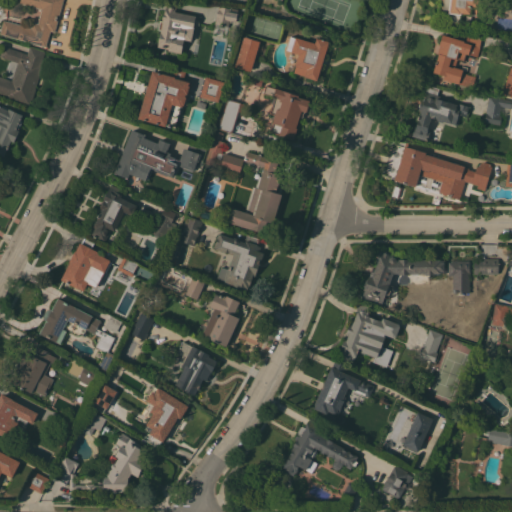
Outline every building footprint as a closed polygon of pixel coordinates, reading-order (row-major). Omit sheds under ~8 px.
[(62,0),(54,31),(50,30),(45,46),(0,33),(0,29),(3,20),(31,27),(36,7),(11,0),(62,0)] [(477,0),(476,15),(461,13),(460,22),(441,19),(443,0),(477,0)] [(167,50),(168,49),(157,46),(160,30),(157,29),(159,20),(162,20),(163,19),(162,19),(163,13),(164,13),(165,9),(167,1),(176,3),(175,11),(200,16),(198,25),(194,24),(193,27),(194,27),(191,41),(184,39),(181,53),(167,50)] [(241,22),(231,20),(229,27),(214,23),(217,6),(220,6),(221,4),(233,6),(232,12),(239,14),(238,15),(243,16),(241,22)] [(463,42),(465,42),(467,34),(481,36),(479,47),(480,47),(477,56),(468,53),(468,54),(465,53),(463,60),(456,58),(454,67),(462,69),(461,72),(475,76),(472,87),(459,83),(458,84),(443,79),(444,75),(433,72),(439,54),(438,53),(440,46),(439,46),(443,34),(464,40),(463,42)] [(251,71),(249,70),(248,71),(235,67),(236,66),(234,66),(243,36),(260,41),(251,71)] [(317,80),(293,73),(295,66),(295,65),(298,54),(290,51),(295,37),(315,43),(316,37),(328,41),(317,80)] [(6,96),(6,95),(0,92),(0,76),(11,80),(17,62),(0,56),(3,45),(27,54),(29,47),(44,51),(40,65),(42,65),(38,76),(39,77),(31,99),(30,99),(29,104),(6,96)] [(505,86),(504,86),(508,74),(509,74),(511,66),(511,96),(502,93),(505,86)] [(138,118),(145,93),(143,93),(145,85),(147,85),(152,70),(172,76),(174,68),(185,71),(182,80),(189,82),(191,83),(187,98),(186,97),(184,105),(182,104),(182,106),(181,106),(175,127),(166,124),(165,126),(138,118)] [(200,96),(205,76),(224,82),(218,101),(200,96)] [(254,76),(263,78),(260,86),(252,84),(254,76)] [(293,139),(269,132),(275,115),(269,113),(274,97),(262,93),(265,85),(275,88),(276,88),(298,95),(298,97),(309,100),(306,112),(304,111),(302,117),(299,116),(296,127),(297,128),(293,139)] [(466,116),(460,115),(457,125),(443,121),(441,122),(437,120),(436,119),(431,117),(428,127),(427,130),(430,130),(427,140),(411,136),(413,130),(414,131),(420,112),(419,112),(420,110),(418,110),(419,107),(418,106),(419,103),(420,103),(421,100),(423,100),(425,92),(427,85),(439,88),(437,95),(439,96),(438,99),(451,102),(452,101),(469,106),(466,116)] [(501,106),(499,115),(501,116),(499,125),(484,122),(486,113),(485,113),(489,96),(502,99),(502,98),(511,101),(511,108),(501,106)] [(231,132),(218,128),(219,125),(214,123),(217,112),(222,114),(227,98),(240,102),(240,103),(244,104),(241,112),(238,111),(231,132)] [(0,106),(8,110),(9,108),(22,114),(20,120),(21,121),(17,129),(19,130),(14,141),(11,140),(4,155),(0,153),(0,106)] [(230,132),(238,134),(243,118),(236,116),(230,132)] [(175,157),(173,161),(176,163),(171,176),(168,174),(166,175),(153,170),(152,168),(149,167),(144,178),(138,176),(137,176),(129,173),(127,178),(114,172),(132,129),(145,134),(144,137),(158,143),(159,139),(169,142),(165,152),(169,153),(169,155),(175,157)] [(214,130),(223,133),(221,140),(224,141),(221,153),(220,152),(219,156),(223,158),(224,152),(243,158),(239,173),(219,167),(204,162),(214,130)] [(179,160),(183,148),(186,149),(188,143),(200,148),(201,147),(205,148),(201,163),(196,161),(193,170),(179,164),(181,161),(179,160)] [(484,190),(476,187),(477,185),(464,181),(460,196),(456,195),(455,198),(442,194),(442,193),(438,192),(441,181),(419,174),(415,186),(394,180),(404,145),(426,152),(425,154),(464,166),(464,167),(469,168),(468,169),(475,171),(477,165),(479,166),(480,163),(483,161),(489,163),(491,166),(484,190)] [(274,173),(281,175),(275,192),(282,194),(273,222),(267,220),(263,232),(225,221),(229,207),(247,212),(254,187),(257,188),(260,178),(254,177),(258,165),(244,160),(247,151),(266,157),(267,153),(270,154),(269,158),(278,161),(274,173)] [(400,187),(396,197),(391,195),(394,185),(400,187)] [(114,230),(110,229),(104,241),(89,233),(101,210),(98,209),(110,186),(118,190),(117,192),(121,194),(120,196),(137,205),(131,215),(124,211),(114,230)] [(176,213),(175,213),(177,214),(175,218),(173,217),(171,221),(176,224),(168,240),(151,232),(164,207),(176,213)] [(199,216),(201,210),(211,213),(209,219),(199,216)] [(196,238),(195,238),(194,242),(195,242),(194,245),(179,240),(185,220),(187,221),(189,216),(202,221),(196,238)] [(258,269),(257,269),(255,276),(253,275),(248,288),(247,288),(246,290),(234,286),(234,285),(224,282),(225,280),(217,278),(220,266),(228,269),(233,255),(227,253),(228,252),(224,251),(215,248),(215,247),(213,247),(215,242),(216,242),(217,239),(216,238),(218,234),(220,234),(220,233),(233,238),(234,237),(241,239),(240,241),(244,242),(247,234),(259,238),(257,245),(260,246),(259,251),(263,252),(258,269)] [(69,263),(68,262),(74,251),(75,251),(80,242),(81,243),(85,236),(94,241),(91,247),(98,251),(97,253),(110,260),(109,261),(111,262),(105,272),(104,271),(96,288),(87,283),(83,291),(78,288),(78,289),(60,279),(69,263)] [(410,259),(426,259),(426,258),(434,258),(434,259),(440,259),(440,260),(445,260),(445,267),(446,267),(446,272),(441,272),(441,273),(438,273),(438,274),(425,274),(425,273),(417,273),(416,275),(412,275),(410,273),(410,274),(399,274),(399,273),(393,273),(388,286),(390,289),(389,294),(385,294),(382,304),(361,296),(364,290),(363,289),(364,286),(363,286),(366,278),(367,279),(369,275),(372,276),(379,256),(377,255),(380,249),(393,254),(392,256),(395,257),(396,259),(398,259),(410,259)] [(128,282),(117,277),(119,274),(116,272),(118,269),(117,268),(123,256),(137,263),(128,282)] [(473,273),(473,258),(498,258),(498,259),(500,259),(500,270),(498,270),(498,273),(473,273)] [(469,292),(463,292),(463,295),(457,295),(457,292),(452,292),(452,275),(448,275),(448,262),(451,261),(451,260),(469,260),(469,292)] [(192,276),(204,282),(197,299),(184,293),(192,276)] [(214,308),(209,306),(215,293),(221,296),(222,294),(226,296),(226,295),(239,301),(233,315),(239,318),(226,346),(202,334),(214,308)] [(106,352),(95,346),(100,336),(86,328),(84,331),(82,334),(81,335),(80,336),(78,336),(77,336),(75,336),(66,331),(60,343),(56,341),(56,342),(39,333),(45,321),(44,320),(43,318),(43,315),(44,313),(44,312),(45,310),(47,309),(48,308),(51,308),(52,309),(58,297),(74,306),(101,320),(97,328),(114,337),(106,352),(113,355),(103,373),(97,370),(96,370),(106,352)] [(494,303),(509,305),(509,306),(511,306),(511,325),(505,324),(505,325),(491,323),(494,303)] [(386,366),(372,361),(374,356),(358,350),(355,356),(353,362),(337,356),(343,339),(342,339),(345,332),(346,332),(349,324),(351,325),(357,311),(356,306),(368,306),(368,315),(369,315),(368,316),(381,321),(382,317),(398,324),(399,326),(395,336),(393,337),(384,334),(384,335),(385,335),(381,345),(392,350),(386,366)] [(141,310),(154,317),(146,332),(147,333),(145,338),(144,337),(143,339),(130,333),(141,310)] [(104,326),(110,316),(120,322),(115,332),(104,326)] [(418,355),(421,346),(423,346),(429,329),(442,334),(436,351),(438,352),(434,361),(418,355)] [(176,385),(180,379),(178,378),(185,365),(182,363),(183,361),(183,360),(184,357),(176,353),(183,340),(212,355),(211,357),(217,360),(211,371),(206,380),(202,378),(194,395),(176,385)] [(44,374),(53,379),(45,395),(33,389),(31,392),(8,380),(24,350),(30,353),(35,344),(51,353),(51,354),(56,357),(53,364),(50,362),(44,374)] [(97,370),(89,386),(79,380),(80,378),(66,371),(73,358),(96,370),(97,370)] [(314,408),(315,405),(314,404),(321,388),(324,383),(323,383),(331,366),(332,367),(334,360),(346,365),(343,372),(373,385),(368,397),(365,395),(364,396),(361,395),(361,396),(354,393),(354,392),(352,391),(353,389),(348,387),(344,396),(345,396),(338,413),(336,412),(335,414),(328,410),(326,413),(314,408)] [(106,408),(105,408),(102,412),(92,405),(94,401),(104,384),(117,391),(106,408)] [(188,405),(180,418),(178,417),(163,442),(161,441),(157,447),(146,440),(150,434),(149,433),(150,432),(145,429),(147,425),(146,424),(152,413),(149,411),(153,405),(146,400),(147,397),(146,396),(152,385),(157,388),(158,386),(188,405)] [(0,394),(1,393),(13,398),(12,399),(37,412),(32,423),(27,420),(25,422),(18,418),(16,421),(18,422),(9,439),(0,434),(0,394)] [(94,427),(90,435),(86,432),(85,434),(77,429),(88,409),(106,418),(100,430),(94,427)] [(418,451),(402,444),(406,436),(410,425),(411,425),(417,411),(433,418),(418,451)] [(63,415),(75,422),(63,447),(50,440),(63,415)] [(311,473),(299,466),(297,469),(298,469),(296,472),(295,472),(293,475),(281,468),(297,440),(293,438),(301,425),(304,427),(306,422),(308,422),(311,417),(319,422),(316,427),(319,429),(317,432),(357,456),(355,460),(358,461),(355,466),(353,464),(350,469),(346,466),(346,465),(343,463),(340,467),(336,470),(332,467),(332,463),(335,458),(329,455),(329,457),(326,455),(327,454),(317,448),(311,459),(317,462),(311,473)] [(511,445),(501,444),(501,443),(492,442),(492,439),(487,439),(488,433),(484,433),(485,427),(494,429),(506,431),(506,432),(511,432),(511,445)] [(130,437),(129,438),(145,447),(143,450),(145,451),(140,459),(146,462),(137,477),(128,478),(127,492),(118,493),(69,490),(69,476),(66,482),(67,483),(65,486),(51,478),(55,476),(54,476),(65,454),(80,462),(73,473),(76,473),(75,484),(85,484),(85,482),(94,483),(94,485),(104,485),(104,480),(103,480),(103,475),(106,475),(110,469),(112,468),(111,467),(110,466),(112,463),(114,463),(118,457),(114,454),(120,446),(115,444),(122,432),(130,437)] [(0,450),(20,461),(12,476),(2,471),(0,475),(0,450)] [(394,465),(395,466),(396,464),(408,471),(407,473),(412,476),(405,487),(404,486),(404,487),(402,486),(401,487),(404,488),(399,497),(398,496),(397,498),(382,489),(383,487),(382,487),(394,465)] [(24,484),(32,469),(49,478),(41,493),(24,484)]
